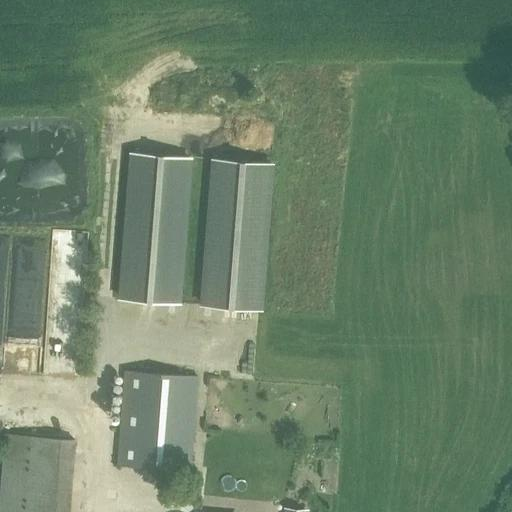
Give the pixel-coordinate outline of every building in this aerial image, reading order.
[(133,152),(122,298),(178,302),(189,157),(133,152)] [(215,159),(203,305),(259,309),(271,163),(215,159)] [(0,374),(14,375),(19,243),(0,241),(0,374)] [(55,368),(54,377),(84,382),(85,372),(55,368)] [(127,370),(120,465),(192,473),(199,375),(127,370)] [(0,497),(0,511),(71,511),(76,439),(5,434),(0,497)]
